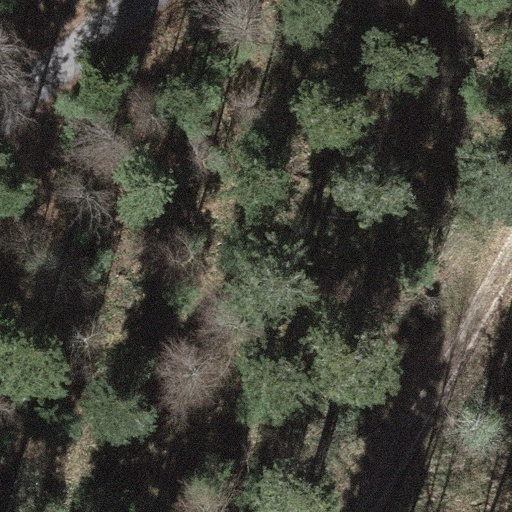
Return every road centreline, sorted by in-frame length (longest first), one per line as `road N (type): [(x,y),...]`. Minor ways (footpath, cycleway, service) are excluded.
road 1 (track): [(511,289),(362,511)]
road 2 (unclassified): [(139,0),(0,120)]
